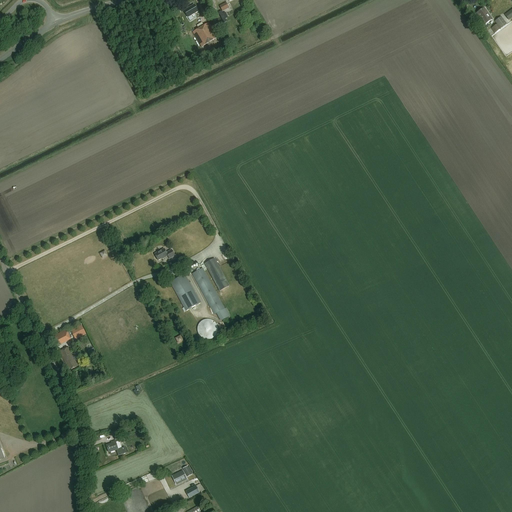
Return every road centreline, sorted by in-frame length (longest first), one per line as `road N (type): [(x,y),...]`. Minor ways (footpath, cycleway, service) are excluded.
road 1 (unknown): [(6,272),(185,185),(219,233),(212,250),(178,266)]
road 2 (unclassified): [(84,511),(83,438),(38,336)]
